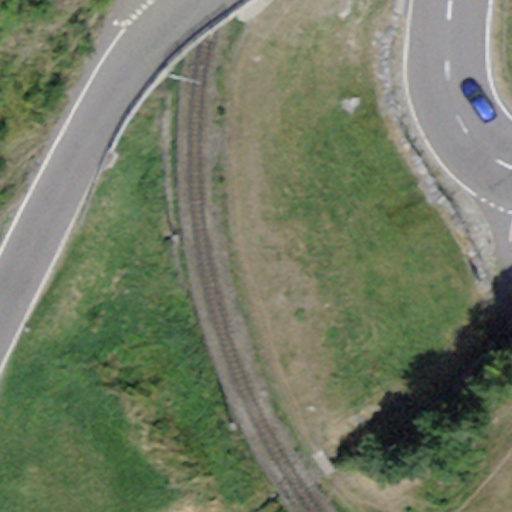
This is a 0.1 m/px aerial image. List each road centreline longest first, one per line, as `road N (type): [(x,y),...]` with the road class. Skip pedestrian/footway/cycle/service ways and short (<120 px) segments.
road 1 (tertiary): [(0,310),(87,120),(164,20)]
road 2 (tertiary): [(452,0),(455,118),(481,152),(511,168)]
